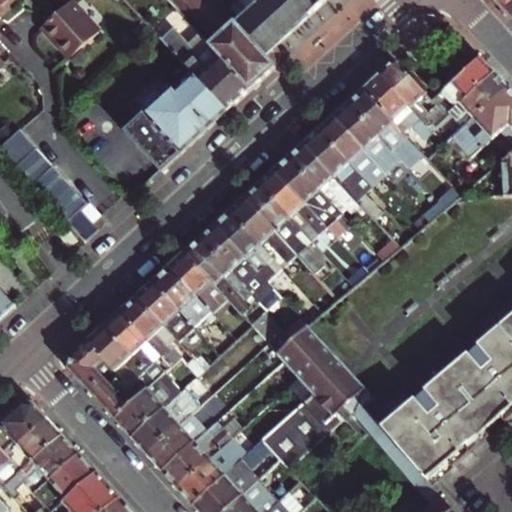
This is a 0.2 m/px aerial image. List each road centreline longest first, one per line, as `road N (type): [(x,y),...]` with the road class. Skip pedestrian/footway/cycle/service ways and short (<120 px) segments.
road 1 (residential): [(22,350),(404,0)]
road 2 (residential): [(168,511),(22,350)]
